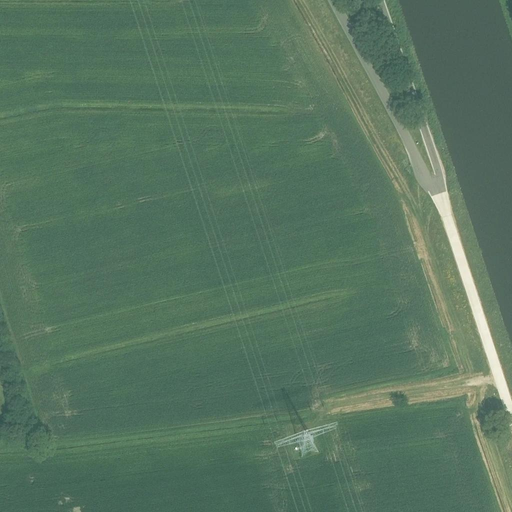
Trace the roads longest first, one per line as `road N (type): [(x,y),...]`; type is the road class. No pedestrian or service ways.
road 1 (unclassified): [(511,416),(441,196)]
road 2 (unclassified): [(441,196),(332,0)]
road 3 (unclassified): [(380,0),(441,196)]
